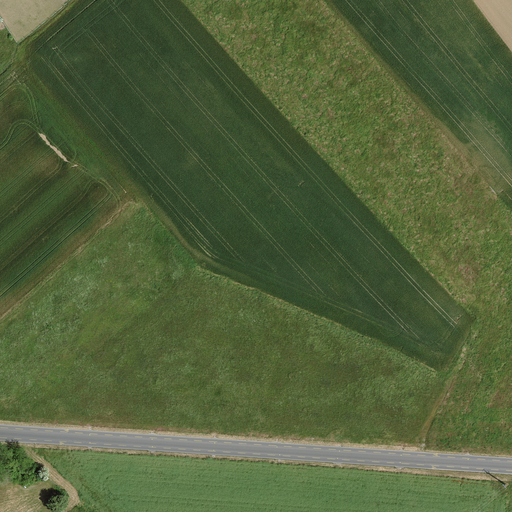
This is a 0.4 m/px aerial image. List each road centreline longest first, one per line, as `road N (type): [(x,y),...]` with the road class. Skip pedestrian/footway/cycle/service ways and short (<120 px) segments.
road 1 (tertiary): [(0,432),(511,465)]
road 2 (track): [(423,460),(429,425),(511,273)]
